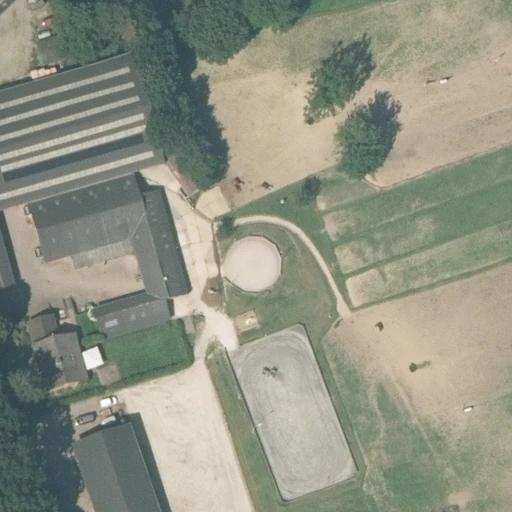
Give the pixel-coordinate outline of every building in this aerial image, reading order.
[(60,43),(40,48),(45,69),(65,65),(60,43)] [(0,212),(27,205),(133,174),(163,166),(162,163),(188,199),(202,189),(168,141),(159,149),(132,57),(69,75),(0,95),(0,212)] [(139,198),(133,174),(27,205),(44,267),(70,259),(76,276),(134,258),(145,296),(93,311),(94,313),(101,342),(170,323),(165,302),(189,296),(159,192),(139,198)] [(0,290),(13,287),(0,240),(0,290)] [(75,342),(73,337),(59,341),(52,318),(27,325),(33,349),(33,352),(35,352),(41,371),(39,371),(45,394),(86,383),(75,342)] [(155,511),(128,433),(70,453),(90,511),(155,511)]
